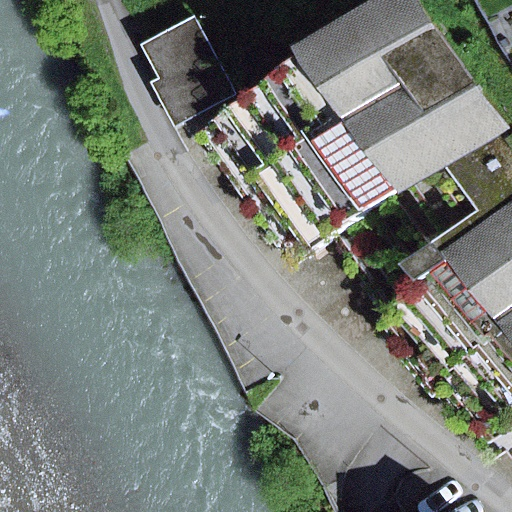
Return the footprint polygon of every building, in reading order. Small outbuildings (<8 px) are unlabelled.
[(343,237),(501,126),(411,0),(397,0),(232,116),(325,249),(343,237)] [(162,85),(183,125),(238,95),(199,22),(152,47),(170,81),(162,85)] [(298,268),(325,249),(232,116),(205,135),(298,268)] [(511,142),(501,126),(343,237),(370,275),(398,315),(439,281),(425,265),(449,246),(462,261),(511,219),(511,142)] [(439,281),(398,315),(393,319),(437,372),(447,363),(507,434),(511,439),(511,219),(462,261),(449,246),(425,265),(439,281)] [(511,439),(507,434),(447,363),(437,372),(393,319),(380,329),(438,398),(442,395),(498,462),(509,453),(511,456),(511,439)]
